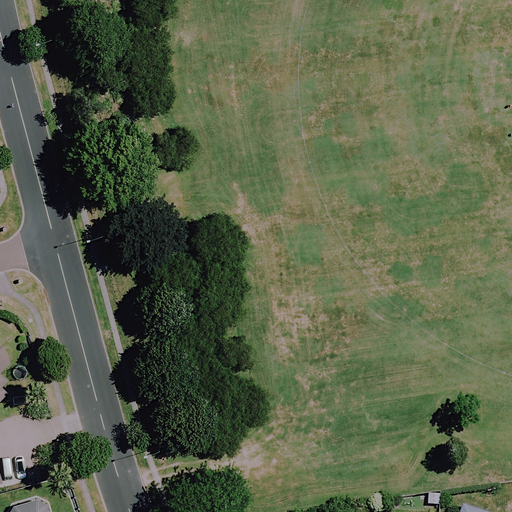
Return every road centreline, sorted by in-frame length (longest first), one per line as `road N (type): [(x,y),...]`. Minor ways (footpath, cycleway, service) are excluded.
road 1 (tertiary): [(133,511),(54,245)]
road 2 (tertiary): [(54,245),(0,33)]
